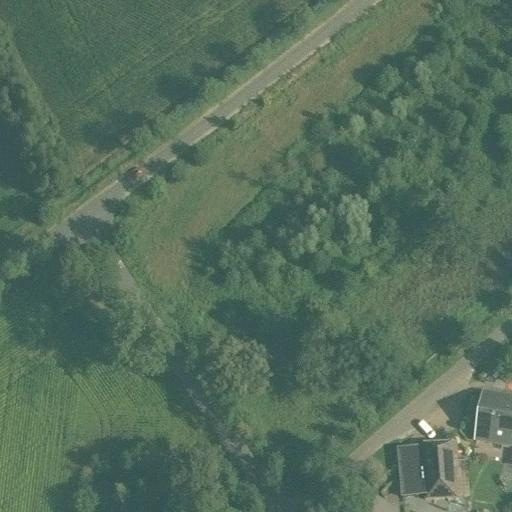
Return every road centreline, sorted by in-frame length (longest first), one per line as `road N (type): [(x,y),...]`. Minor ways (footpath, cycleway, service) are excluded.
road 1 (unclassified): [(278,511),(78,216)]
road 2 (unclassified): [(78,216),(361,0)]
road 3 (unclassified): [(294,511),(511,330)]
